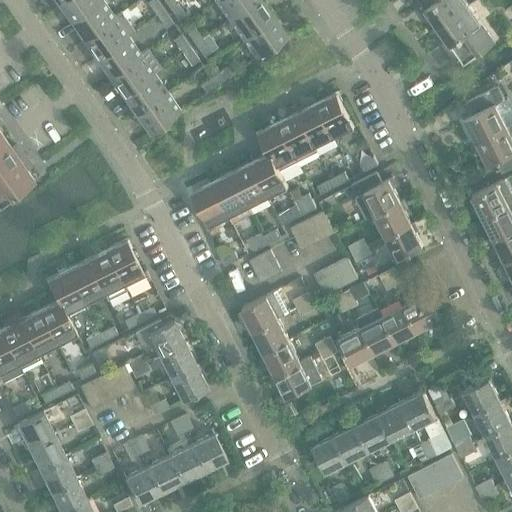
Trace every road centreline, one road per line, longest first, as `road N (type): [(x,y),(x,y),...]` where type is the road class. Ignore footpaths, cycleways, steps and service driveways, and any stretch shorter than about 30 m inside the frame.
road 1 (residential): [(309,511),(151,198),(18,0)]
road 2 (residential): [(511,345),(365,52),(326,0)]
